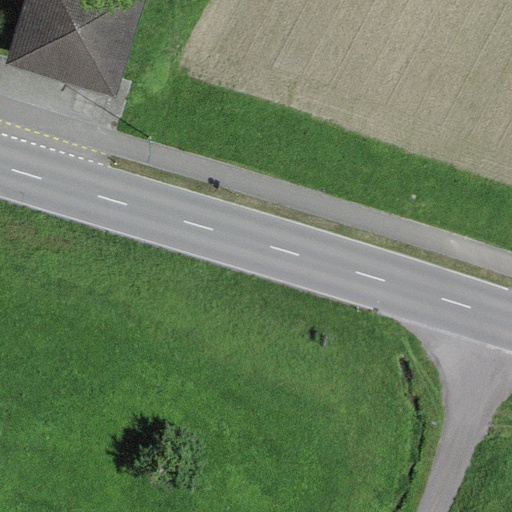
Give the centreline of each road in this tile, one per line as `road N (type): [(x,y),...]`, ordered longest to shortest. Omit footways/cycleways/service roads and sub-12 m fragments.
road 1 (tertiary): [(0,166),(502,318)]
road 2 (unclassified): [(434,511),(502,318)]
